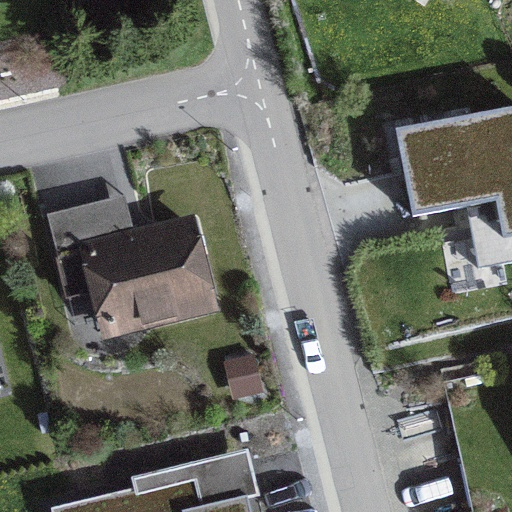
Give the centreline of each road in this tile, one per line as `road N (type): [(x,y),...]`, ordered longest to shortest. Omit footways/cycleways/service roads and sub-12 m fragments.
road 1 (residential): [(255,84),(371,511)]
road 2 (residential): [(0,143),(255,84)]
